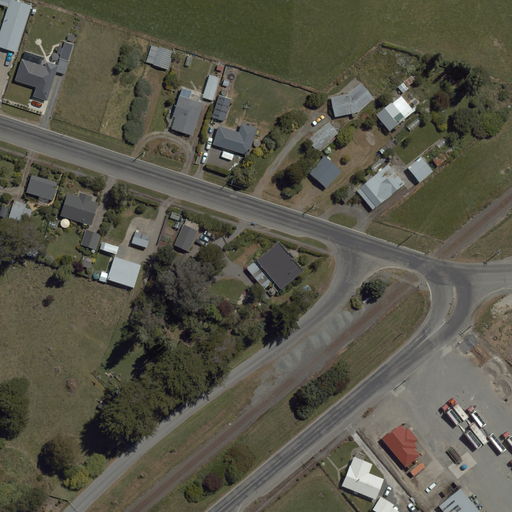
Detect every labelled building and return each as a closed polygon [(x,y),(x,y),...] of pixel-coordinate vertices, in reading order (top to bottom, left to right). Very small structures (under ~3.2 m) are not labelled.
[(31,6),(15,0),(10,0),(0,30),(0,45),(16,51),(31,6)] [(74,46),(64,43),(59,59),(68,62),(74,46)] [(175,53),(151,45),(145,61),(169,69),(175,53)] [(56,68),(23,58),(16,79),(37,85),(34,96),(47,100),(56,68)] [(436,68),(430,62),(424,68),(431,74),(436,68)] [(396,87),(403,94),(410,88),(408,87),(418,79),(413,73),(396,87)] [(346,94),(330,97),(334,118),(360,113),(375,99),(360,82),(346,94)] [(457,87),(442,87),(442,102),(458,102),(457,87)] [(233,95),(218,91),(211,117),(226,121),(233,95)] [(202,102),(178,95),(172,114),(176,115),(173,127),(192,133),(202,102)] [(400,96),(375,116),(388,132),(413,112),(400,96)] [(300,103),(289,99),(286,108),(297,111),(300,103)] [(248,154),(256,126),(240,122),(238,129),(218,123),(212,143),(248,154)] [(329,122),(308,140),(317,152),(339,134),(329,122)] [(438,168),(448,159),(434,143),(424,152),(438,168)] [(433,172),(419,155),(405,167),(419,184),(433,172)] [(387,164),(355,190),(372,210),(404,184),(387,164)] [(51,200),(56,184),(29,176),(24,193),(51,200)] [(97,203),(67,193),(60,216),(90,225),(97,203)] [(8,218),(20,223),(23,217),(31,219),(34,211),(27,208),(28,206),(22,204),(23,201),(15,198),(8,218)] [(170,210),(167,218),(180,222),(182,214),(170,210)] [(198,232),(183,226),(175,245),(191,251),(198,232)] [(101,236),(84,230),(79,243),(96,249),(101,236)] [(300,271),(278,244),(256,262),(278,289),(300,271)] [(131,270),(116,267),(113,279),(128,282),(131,270)] [(401,423),(383,438),(408,465),(421,453),(413,445),(417,441),(401,423)] [(371,465),(352,457),(340,485),(375,500),(383,480),(368,473),(371,465)] [(485,511),(463,485),(438,505),(444,511),(485,511)] [(389,511),(394,505),(380,495),(371,509),(375,511),(389,511)]
